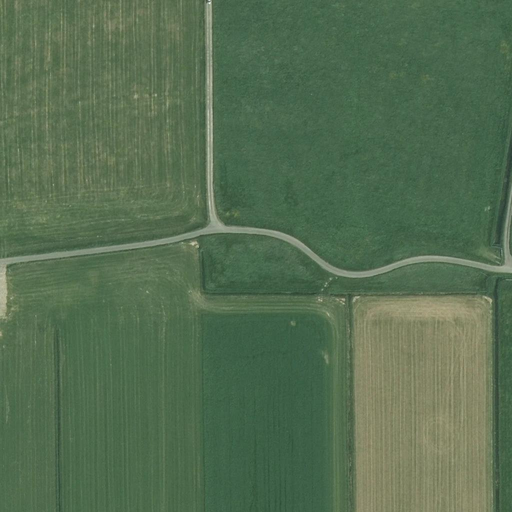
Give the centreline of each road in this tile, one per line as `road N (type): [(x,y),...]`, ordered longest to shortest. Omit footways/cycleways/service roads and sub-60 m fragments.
road 1 (unclassified): [(0,261),(213,229),(274,233),(350,275),(431,258),(507,270)]
road 2 (track): [(213,229),(208,0)]
